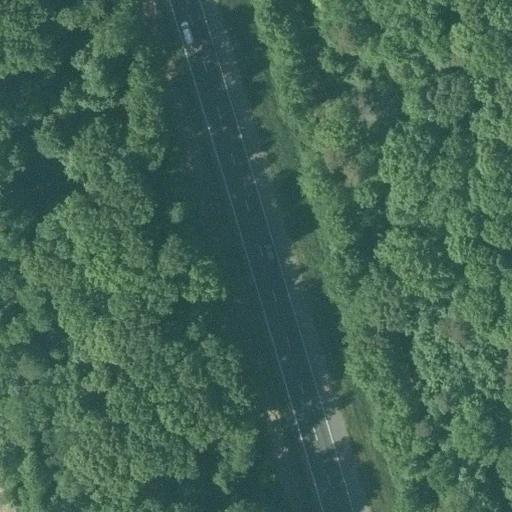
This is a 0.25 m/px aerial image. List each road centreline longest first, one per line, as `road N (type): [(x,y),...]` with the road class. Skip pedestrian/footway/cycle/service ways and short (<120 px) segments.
road 1 (motorway): [(336,511),(184,0)]
road 2 (track): [(456,511),(305,0)]
